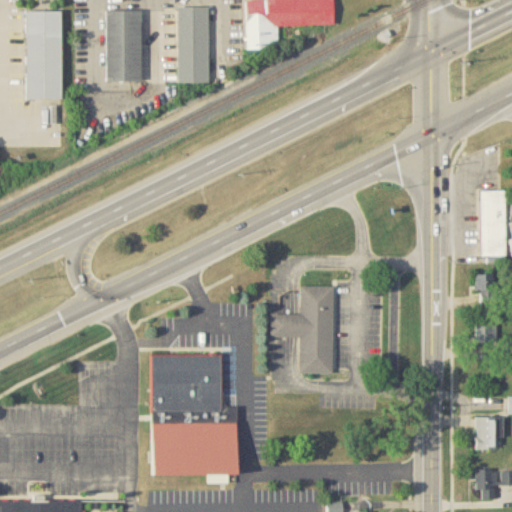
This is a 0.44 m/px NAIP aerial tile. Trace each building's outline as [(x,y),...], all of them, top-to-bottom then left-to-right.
[(173,1),(205,0),(207,67),(175,68),(173,1)] [(330,0),(331,22),(278,26),(245,45),(243,0),(330,0)] [(106,5),(138,4),(140,71),(108,72),(106,5)] [(23,6),(65,5),(65,91),(23,91),(23,6)] [(504,191),(479,191),(479,258),(504,258),(504,191)] [(476,275),(476,302),(493,302),(493,275),(476,275)] [(296,281),(329,281),(327,367),(295,366),(296,331),(285,331),(266,330),(267,309),(286,309),(296,310),(296,281)] [(475,343),(496,343),(496,324),(475,324),(475,343)] [(147,345),(222,344),(222,400),(237,400),(238,467),(149,469),(147,345)] [(503,418),(476,418),(476,450),(501,450),(501,440),(503,440),(503,418)] [(511,470),(476,471),(476,502),(497,501),(497,489),(511,488),(511,470)] [(0,511),(0,491),(81,489),(81,494),(81,511),(0,511)]
